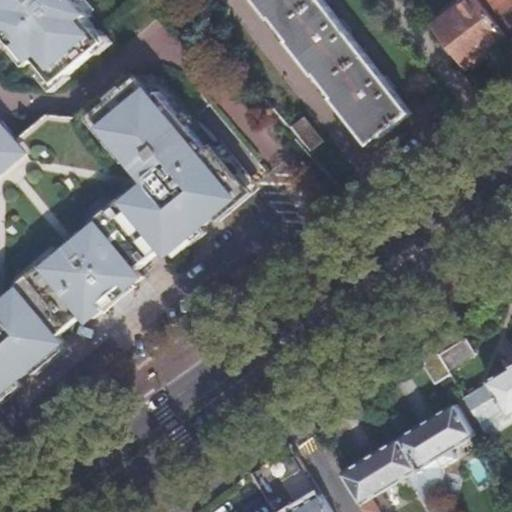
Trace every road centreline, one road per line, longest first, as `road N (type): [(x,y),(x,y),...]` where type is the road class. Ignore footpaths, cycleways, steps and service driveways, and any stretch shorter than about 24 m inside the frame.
road 1 (primary): [(511,159),(12,511)]
road 2 (residential): [(279,163),(167,33),(78,102),(0,97)]
road 3 (primary): [(268,377),(501,204)]
road 4 (primary): [(89,511),(268,377)]
road 5 (residential): [(268,377),(350,511)]
